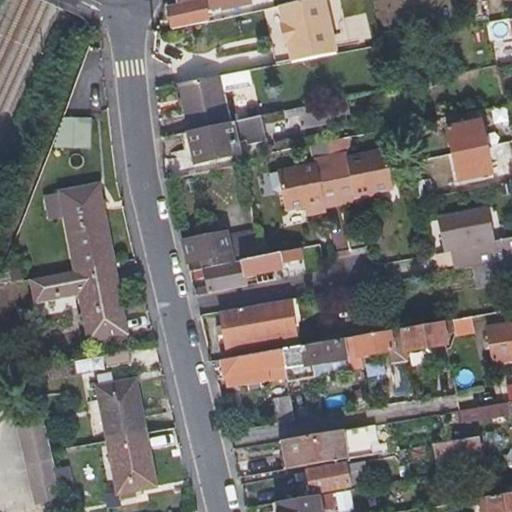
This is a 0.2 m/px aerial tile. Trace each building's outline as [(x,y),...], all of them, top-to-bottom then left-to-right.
[(172,29),(190,26),(209,22),(206,10),(220,7),(221,12),(253,6),(251,0),(178,0),(180,7),(168,9),(172,29)] [(337,54),(325,0),(312,0),(280,7),(284,25),(281,25),(285,46),(288,45),(292,63),(337,54)] [(251,88),(247,71),(222,76),(226,93),(251,88)] [(180,84),(191,132),(233,124),(226,93),(222,76),(180,84)] [(88,105),(73,107),(62,131),(91,127),(88,105)] [(233,124),(191,132),(196,162),(240,153),(238,143),(248,141),(249,146),(271,141),(266,117),(244,122),(247,135),(236,137),(233,124)] [(482,123),(472,125),(474,135),(484,134),(482,123)] [(481,166),(490,164),(484,134),(474,135),(472,125),(448,131),(459,183),(484,178),(481,166)] [(346,154),(329,157),(339,207),(356,204),(355,198),(372,195),(393,191),(385,152),(347,159),(346,154)] [(339,207),(329,157),(313,161),(314,165),(277,173),(284,211),(307,207),(321,204),(323,210),(339,207)] [(493,176),(490,164),(481,166),(484,178),(493,176)] [(243,165),(220,170),(196,176),(200,192),(247,182),(243,165)] [(373,205),(372,195),(355,198),(356,204),(357,208),(373,205)] [(323,214),(323,210),(321,204),(307,207),(309,217),(323,214)] [(77,271),(113,265),(104,213),(67,219),(77,271)] [(455,271),(473,268),(496,264),(486,217),(445,225),(455,271)] [(203,260),(206,271),(235,264),(229,240),(238,238),(233,231),(185,242),(190,263),(203,260)] [(244,239),(249,261),(265,257),(260,235),(244,239)] [(265,257),(249,261),(235,264),(206,271),(208,280),(212,294),(249,285),(246,272),(250,271),(251,275),(284,267),(283,264),(303,259),(301,249),(265,257)] [(0,271),(0,285),(3,285),(12,283),(7,255),(0,271)] [(511,260),(496,264),(473,268),(477,287),(511,280),(511,260)] [(123,318),(113,265),(77,271),(87,325),(123,318)] [(258,284),(266,282),(275,279),(274,275),(257,279),(258,284)] [(226,336),(231,361),(269,354),(265,330),(269,328),(267,317),(263,318),(260,306),(221,313),(224,326),(226,336)] [(471,316),(451,320),(455,337),(474,333),(471,316)] [(511,321),(487,327),(491,346),(494,365),(511,361),(511,321)] [(286,368),(288,375),(289,383),(315,378),(313,367),(347,360),(349,369),(364,366),(362,358),(390,353),(391,362),(406,359),(405,354),(442,347),(438,325),(269,354),(231,361),(230,361),(233,378),(286,368)] [(218,338),(226,336),(224,326),(216,327),(218,338)] [(127,350),(104,353),(106,367),(129,365),(127,350)] [(99,395),(109,445),(146,438),(145,435),(137,386),(118,390),(116,373),(89,378),(92,396),(99,395)] [(461,422),(505,416),(504,404),(459,410),(461,422)] [(279,433),(288,432),(297,430),(292,406),(275,409),(279,433)] [(44,427),(18,433),(36,511),(62,505),(44,427)] [(377,427),(348,431),(353,460),(382,456),(377,427)] [(286,471),(319,466),(353,460),(348,431),(280,443),(286,471)] [(479,451),(486,450),(493,449),(494,455),(504,454),(502,446),(511,444),(511,434),(431,448),(434,464),(453,461),(461,460),(480,457),(479,451)] [(146,438),(109,445),(119,497),(155,490),(146,438)] [(295,484),(301,483),(308,481),(311,496),(375,485),(371,463),(339,469),(293,476),(295,484)] [(511,511),(511,497),(486,502),(488,511),(511,511)] [(278,511),(320,511),(318,498),(277,505),(278,511)]
